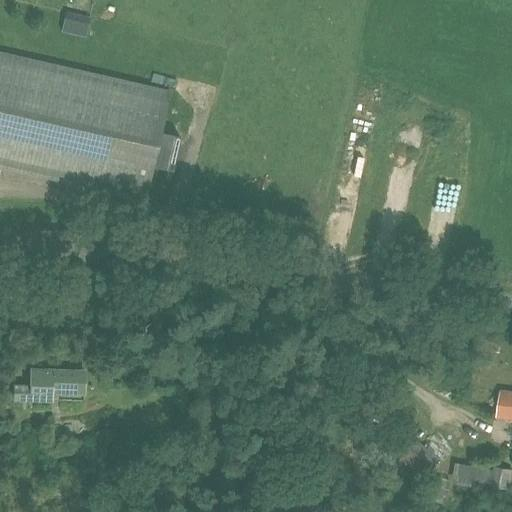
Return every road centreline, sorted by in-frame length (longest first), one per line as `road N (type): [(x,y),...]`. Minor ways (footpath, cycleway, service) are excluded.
road 1 (unclassified): [(0,257),(95,253),(338,285)]
road 2 (unclassified): [(511,306),(338,285)]
